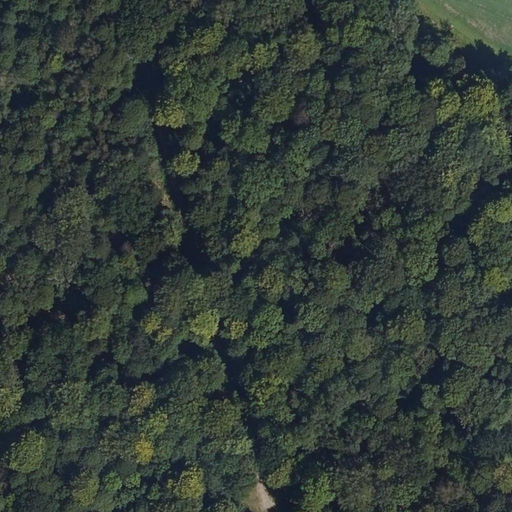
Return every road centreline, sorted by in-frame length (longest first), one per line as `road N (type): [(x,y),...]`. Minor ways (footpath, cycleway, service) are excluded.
road 1 (unknown): [(271,511),(150,71),(114,0)]
road 2 (track): [(150,71),(0,251)]
